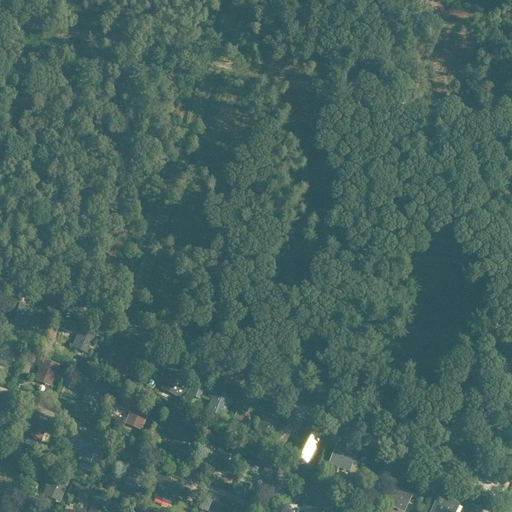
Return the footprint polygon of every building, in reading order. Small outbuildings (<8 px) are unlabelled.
[(66,0),(44,0),(58,11),(66,0)] [(14,322),(31,327),(35,313),(23,310),(24,306),(20,305),(14,322)] [(62,330),(72,334),(76,325),(67,321),(62,330)] [(75,346),(88,352),(92,344),(96,335),(78,327),(76,332),(80,334),(75,346)] [(15,353),(3,349),(4,345),(0,343),(0,363),(10,367),(15,353)] [(97,355),(107,359),(111,351),(100,346),(97,355)] [(123,356),(118,368),(131,374),(139,357),(122,349),(119,354),(123,356)] [(41,367),(37,379),(51,384),(54,375),(58,366),(39,359),(37,365),(41,367)] [(186,387),(181,385),(186,377),(168,368),(164,376),(168,378),(164,388),(181,397),(186,387)] [(141,380),(148,383),(153,372),(146,369),(141,380)] [(70,383),(78,385),(81,376),(73,373),(70,383)] [(83,402),(97,407),(101,398),(104,389),(86,382),(84,388),(88,389),(83,402)] [(195,389),(191,397),(200,400),(203,392),(195,389)] [(209,410),(222,416),(226,407),(229,397),(211,390),(209,396),(213,398),(209,410)] [(117,408),(125,410),(128,402),(118,398),(116,401),(119,403),(117,408)] [(127,423),(141,429),(145,419),(148,410),(130,403),(128,409),(132,411),(127,423)] [(237,413),(234,419),(243,422),(245,416),(237,413)] [(262,421),(257,433),(270,439),(274,430),(278,421),(260,413),(258,419),(262,421)] [(164,426),(172,430),(173,427),(175,428),(177,423),(168,418),(164,426)] [(26,437),(40,442),(45,430),(49,431),(51,426),(33,419),(26,437)] [(174,443),(187,450),(195,433),(178,424),(175,429),(180,431),(174,443)] [(20,427),(17,434),(24,436),(26,430),(20,427)] [(297,450),(294,455),(307,462),(310,456),(314,448),(318,439),(301,430),(299,436),(303,438),(297,450)] [(83,463),(96,469),(100,460),(103,450),(85,443),(82,452),(86,454),(83,463)] [(219,466),(232,471),(239,452),(221,446),(219,452),(223,453),(219,466)] [(353,457),(346,454),(348,451),(336,446),(332,459),(328,468),(334,470),(336,466),(348,470),(353,457)] [(280,447),(274,451),(281,463),(287,459),(286,456),(287,456),(283,449),(282,449),(280,447)] [(250,458),(248,464),(254,467),(256,460),(250,458)] [(143,482),(147,484),(151,472),(130,464),(128,469),(132,471),(128,483),(141,488),(143,482)] [(268,476),(262,494),(275,499),(282,482),(285,473),(267,466),(264,474),(268,476)] [(45,494),(59,500),(67,482),(49,474),(45,483),(50,485),(45,494)] [(158,477),(155,484),(161,486),(160,488),(156,497),(169,503),(175,490),(179,492),(182,487),(164,479),(158,477)] [(108,482),(106,488),(113,491),(115,485),(108,482)] [(296,491),(305,495),(309,485),(300,482),(296,491)] [(383,506),(391,510),(393,506),(403,510),(410,495),(398,490),(399,487),(393,484),(383,506)] [(76,486),(72,494),(80,498),(84,490),(76,486)] [(307,507),(317,511),(320,511),(328,495),(310,487),(307,493),(312,495),(307,507)] [(182,493),(189,497),(191,491),(184,488),(182,493)] [(353,490),(349,498),(361,503),(364,494),(353,490)] [(453,511),(457,505),(445,499),(446,497),(441,494),(432,511),(453,511)] [(95,503),(90,511),(114,511),(117,506),(94,495),(91,501),(95,503)] [(210,507),(218,510),(220,505),(213,502),(210,507)]
